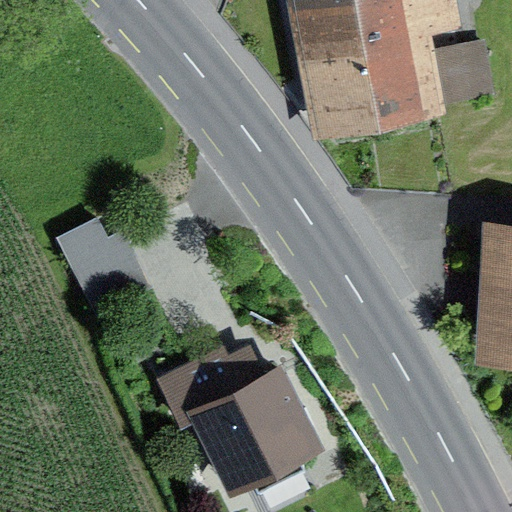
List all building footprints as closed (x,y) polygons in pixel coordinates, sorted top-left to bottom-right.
[(218,0),(225,8),(235,0),(218,0)] [(487,109),(468,0),(305,0),(329,136),(487,109)] [(511,223),(499,223),(490,357),(511,358),(511,223)] [(89,278),(100,298),(131,281),(120,261),(89,278)] [(285,364),(196,412),(244,499),(333,450),(285,364)]
